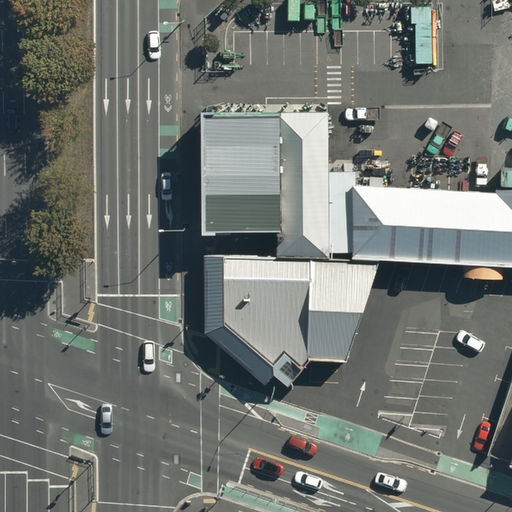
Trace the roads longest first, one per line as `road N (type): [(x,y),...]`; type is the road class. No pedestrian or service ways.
road 1 (primary): [(128,0),(130,410)]
road 2 (primary): [(17,373),(14,0)]
road 3 (tertiary): [(435,511),(130,410)]
road 4 (primary): [(18,511),(17,373)]
